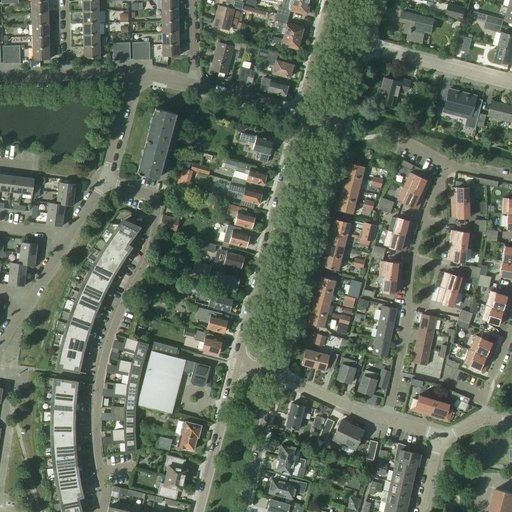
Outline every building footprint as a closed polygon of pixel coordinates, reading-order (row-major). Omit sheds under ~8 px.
[(98,12),(98,0),(81,0),(82,12),(98,12)] [(178,9),(177,0),(161,0),(161,10),(178,9)] [(243,3),(231,0),(230,0),(228,7),(241,10),(243,3)] [(308,10),(310,4),(294,0),(284,0),(284,3),(282,2),(281,7),(278,6),(276,14),(287,17),(289,10),(306,15),(307,10),(308,10)] [(48,12),(48,1),(31,1),(31,13),(48,12)] [(465,8),(449,4),(446,15),(462,19),(465,8)] [(218,6),(212,26),(228,30),(233,10),(218,6)] [(265,12),(243,6),(242,11),(263,17),(265,12)] [(178,21),(178,9),(161,10),(162,21),(178,21)] [(48,24),(48,12),(31,13),(31,24),(48,24)] [(99,23),(98,12),(82,12),(82,23),(99,23)] [(435,19),(402,12),(400,20),(407,21),(405,31),(410,32),(408,38),(418,41),(418,42),(422,43),(424,35),(422,35),(424,29),(432,31),(435,19)] [(502,26),(504,19),(475,12),(473,18),(487,22),(502,26)] [(286,23),(287,17),(276,14),(274,21),(277,22),(276,27),(277,27),(276,33),(282,35),(300,39),(302,34),(301,32),(302,28),(286,23)] [(178,34),(178,21),(162,21),(162,34),(178,34)] [(500,32),(502,26),(487,22),(485,28),(500,32)] [(99,35),(99,23),(82,23),(83,35),(99,35)] [(48,35),(48,24),(31,24),(32,36),(48,35)] [(511,34),(502,32),(499,46),(511,49),(511,34)] [(178,45),(178,34),(162,34),(162,45),(178,45)] [(49,48),(48,35),(32,36),(32,48),(49,48)] [(99,47),(99,35),(83,35),(83,47),(99,47)] [(299,44),(300,39),(282,35),(281,39),(273,37),(271,42),(296,49),(297,44),(299,44)] [(463,51),(466,37),(459,35),(455,49),(463,51)] [(217,43),(211,70),(225,73),(232,47),(217,43)] [(246,45),(240,44),(236,61),(241,62),(246,45)] [(178,56),(178,45),(162,45),(162,56),(178,56)] [(511,63),(511,49),(499,46),(498,50),(497,49),(494,49),(491,50),(489,52),(488,54),(488,57),(489,60),(491,62),(493,63),(508,67),(509,63),(511,63)] [(100,58),(99,47),(83,47),(83,58),(100,58)] [(49,59),(49,48),(32,48),(32,60),(49,59)] [(274,66),(271,74),(289,78),(289,77),(290,77),(291,74),(290,74),(292,65),(275,61),(276,54),(259,50),(257,58),(269,62),(268,64),(274,66)] [(255,71),(241,67),(238,81),(246,83),(247,77),(253,78),(255,71)] [(397,81),(385,77),(381,93),(378,92),(375,102),(394,107),(399,88),(408,90),(411,80),(398,77),(397,81)] [(287,85),(265,79),(263,84),(268,85),(267,93),(284,97),(285,95),(286,95),(287,91),(286,90),(287,85)] [(438,87),(431,85),(427,98),(434,100),(438,87)] [(449,89),(443,110),(477,119),(482,100),(481,100),(475,98),(476,96),(449,89)] [(511,122),(511,106),(491,101),(487,116),(511,122)] [(170,129),(174,113),(155,107),(150,124),(170,129)] [(480,113),(476,126),(482,127),(486,115),(480,113)] [(165,145),(170,129),(150,124),(146,140),(165,145)] [(272,141),(241,133),(239,140),(254,144),(252,150),(260,152),(258,161),(267,163),(269,154),(271,154),(272,148),(270,147),(272,141)] [(161,161),(165,145),(146,140),(141,156),(161,161)] [(156,178),(161,161),(141,156),(137,173),(156,178)] [(410,171),(413,166),(413,165),(403,160),(400,165),(410,171)] [(364,166),(348,162),(345,174),(361,178),(364,166)] [(267,173),(249,169),(246,182),(263,186),(267,173)] [(430,182),(410,173),(404,186),(403,187),(424,196),(423,196),(430,182)] [(358,189),(361,178),(345,174),(343,185),(358,189)] [(0,190),(11,192),(13,176),(2,175),(0,186),(0,190)] [(21,193),(23,177),(13,176),(11,192),(21,193)] [(32,195),(34,179),(23,177),(21,193),(32,195)] [(485,185),(487,179),(475,177),(474,183),(485,185)] [(497,187),(498,182),(487,179),(485,185),(497,187)] [(74,195),(75,184),(59,182),(58,193),(74,195)] [(261,193),(229,185),(228,190),(243,194),(240,206),(254,209),(255,204),(258,205),(261,193)] [(355,201),(358,189),(343,185),(340,197),(355,201)] [(424,196),(403,187),(397,200),(397,201),(417,210),(417,209),(423,196),(424,196)] [(451,203),(468,202),(473,202),(473,187),(451,187),(451,188),(451,203)] [(72,206),(74,195),(58,193),(56,203),(56,204),(64,205),(72,206)] [(352,213),(355,201),(340,197),(337,209),(352,213)] [(394,202),(381,198),(379,202),(379,203),(392,208),(394,202)] [(502,213),(507,214),(511,213),(511,198),(503,198),(502,213)] [(63,215),(64,205),(56,204),(56,203),(48,202),(47,213),(63,215)] [(468,217),(468,202),(451,203),(452,218),(451,218),(469,218),(469,217),(468,217)] [(392,208),(379,203),(379,209),(390,213),(392,208)] [(234,224),(251,229),(254,216),(245,213),(246,209),(229,204),(227,214),(237,216),(234,224)] [(62,226),(63,215),(47,213),(45,224),(62,226)] [(178,218),(163,214),(160,227),(175,230),(178,218)] [(413,222),(396,217),(396,218),(392,232),(409,237),(409,236),(412,222),(413,222)] [(350,223),(335,219),(332,229),(347,233),(350,223)] [(133,236),(139,227),(109,222),(105,228),(114,235),(131,247),(127,243),(132,235),(133,236)] [(363,223),(361,233),(371,236),(371,237),(370,241),(372,241),(376,225),(363,223)] [(226,229),(223,242),(245,248),(246,247),(247,247),(248,242),(247,241),(248,235),(239,233),(241,228),(227,225),(226,229)] [(344,245),(347,233),(332,229),(329,240),(344,245)] [(468,233),(468,232),(451,230),(449,245),(466,247),(468,233)] [(409,237),(392,232),(387,231),(383,245),(383,246),(404,252),(405,251),(404,251),(408,237),(409,237)] [(114,235),(108,243),(105,242),(131,259),(129,258),(133,253),(128,249),(130,247),(131,247),(114,235)] [(341,257),(344,245),(329,240),(325,252),(341,257)] [(21,242),(20,253),(36,255),(37,244),(21,242)] [(131,259),(105,242),(107,244),(102,253),(99,251),(99,252),(120,265),(120,264),(119,264),(121,261),(125,264),(129,258),(131,260),(131,259)] [(214,254),(216,246),(204,243),(201,250),(214,254)] [(385,248),(374,245),(372,251),(384,254),(385,248)] [(466,248),(466,247),(449,245),(447,260),(447,261),(464,263),(464,262),(466,248)] [(501,261),(511,262),(511,246),(504,246),(501,261)] [(382,259),(384,254),(372,251),(371,256),(382,259)] [(120,265),(99,252),(101,253),(96,262),(93,261),(120,277),(118,275),(121,270),(117,267),(119,264),(119,265),(120,265)] [(243,257),(227,252),(223,265),(239,269),(243,257)] [(337,269),(341,257),(325,252),(322,265),(337,269)] [(34,266),(36,255),(20,253),(18,263),(18,264),(26,265),(34,266)] [(120,277),(93,261),(93,262),(96,263),(91,272),(88,271),(109,283),(109,282),(110,279),(115,282),(118,276),(120,277)] [(379,276),(384,277),(401,279),(401,278),(400,278),(402,264),(402,263),(380,261),(379,276)] [(511,262),(501,261),(499,275),(499,276),(511,278),(511,262)] [(25,275),(26,265),(18,264),(18,263),(10,262),(9,273),(25,275)] [(208,276),(210,267),(195,263),(193,272),(208,276)] [(469,266),(468,271),(479,274),(481,268),(469,266)] [(109,283),(88,271),(88,272),(90,273),(86,282),(83,281),(111,295),(109,294),(111,288),(107,286),(108,283),(109,283)] [(479,275),(479,274),(468,271),(466,277),(478,280),(479,275)] [(440,287),(456,292),(461,293),(465,279),(465,278),(444,272),(440,287)] [(24,286),(25,275),(9,273),(7,284),(24,286)] [(227,275),(220,274),(217,287),(233,291),(234,289),(235,290),(238,280),(226,277),(227,275)] [(491,277),(479,275),(478,280),(478,281),(490,283),(491,277)] [(335,280),(320,276),(317,286),(333,290),(335,280)] [(401,279),(384,277),(382,292),(399,294),(399,293),(400,279),(401,279)] [(111,295),(83,281),(83,282),(85,283),(81,292),(78,291),(78,292),(100,302),(100,301),(101,298),(106,300),(108,294),(110,295),(111,295)] [(488,289),(490,283),(478,281),(477,286),(488,289)] [(330,301),(333,290),(317,286),(314,297),(330,301)] [(210,290),(197,287),(196,293),(209,296),(210,290)] [(452,306),(456,292),(440,287),(436,301),(436,302),(452,307),(452,306)] [(363,289),(362,295),(373,298),(375,292),(363,289)] [(511,297),(490,291),(486,305),(507,312),(511,297)] [(100,302),(78,292),(81,293),(77,303),(74,302),(102,314),(102,313),(100,313),(103,307),(98,305),(99,302),(100,302)] [(228,313),(231,300),(212,295),(208,307),(228,313)] [(166,307),(168,300),(154,296),(152,304),(166,307)] [(327,313),(330,301),(314,297),(311,309),(327,313)] [(355,302),(345,299),(343,306),(353,308),(355,302)] [(102,314),(74,302),(76,304),(73,313),(70,312),(70,313),(92,321),(92,320),(93,317),(98,319),(100,313),(102,314)] [(393,324),(396,308),(382,305),(379,321),(393,324)] [(507,312),(486,305),(486,306),(481,320),(502,327),(502,326),(507,312)] [(221,313),(199,307),(196,318),(209,321),(208,329),(224,333),(224,331),(225,332),(226,327),(225,326),(227,320),(219,318),(221,313)] [(323,327),(327,313),(311,309),(308,323),(323,327)] [(461,310),(459,315),(471,319),(473,314),(461,310)] [(92,321),(70,313),(72,314),(69,324),(66,323),(95,333),(93,332),(95,326),(90,324),(91,321),(92,321)] [(422,313),(418,329),(433,332),(436,316),(422,313)] [(471,319),(459,315),(457,321),(468,325),(471,319)] [(390,340),(393,324),(379,321),(375,337),(390,340)] [(468,325),(457,321),(455,327),(466,331),(468,325)] [(95,333),(66,323),(66,324),(69,325),(66,335),(63,334),(86,341),(85,340),(86,337),(91,339),(93,332),(95,333)] [(430,348),(433,332),(418,329),(415,345),(430,348)] [(219,348),(221,342),(212,340),(213,335),(196,331),(194,340),(204,343),(202,350),(218,355),(218,353),(219,353),(221,348),(219,348)] [(86,341),(63,334),(63,335),(65,335),(58,343),(60,345),(90,353),(90,352),(87,352),(89,346),(84,344),(85,341),(86,341)] [(496,344),(476,335),(475,336),(476,336),(470,349),(490,358),(496,344)] [(386,356),(390,340),(375,337),(372,354),(386,356)] [(147,344),(126,338),(123,348),(135,351),(131,363),(141,365),(147,344)] [(177,348),(153,342),(137,405),(171,414),(182,372),(188,373),(189,371),(193,372),(190,381),(192,385),(201,387),(205,385),(210,367),(174,358),(177,348)] [(86,359),(87,352),(90,353),(60,345),(60,346),(63,346),(60,356),(57,356),(81,361),(80,361),(81,357),(86,359)] [(426,365),(430,348),(415,345),(412,362),(426,365)] [(313,367),(317,352),(306,349),(301,364),(313,367)] [(490,358),(470,349),(469,350),(470,350),(464,363),(463,364),(484,372),(490,358)] [(329,355),(317,352),(313,367),(325,370),(329,355)] [(81,362),(81,361),(57,356),(57,357),(60,357),(58,367),(55,367),(55,368),(85,373),(86,372),(83,372),(84,366),(79,365),(80,361),(81,362)] [(137,386),(141,365),(131,363),(120,360),(117,371),(129,373),(127,385),(137,386)] [(355,368),(342,364),(337,378),(350,383),(355,368)] [(355,368),(350,383),(355,384),(360,368),(355,366),(355,368)] [(388,369),(380,367),(376,379),(385,382),(388,369)] [(363,376),(358,390),(371,394),(376,380),(375,380),(377,374),(365,370),(363,376)] [(84,383),(84,382),(53,378),(53,379),(56,379),(55,389),(52,389),(76,392),(75,392),(76,388),(81,389),(82,383),(84,383)] [(135,408),(137,386),(127,385),(115,383),(114,394),(126,396),(124,407),(135,408)] [(76,392),(52,389),(52,390),(55,390),(54,401),(51,400),(51,401),(82,403),(79,402),(80,396),(75,396),(75,392),(76,392)] [(429,416),(434,400),(419,395),(417,400),(413,398),(409,410),(410,410),(429,416)] [(447,408),(448,404),(434,400),(429,416),(448,421),(448,422),(452,410),(447,408)] [(82,403),(51,401),(54,401),(53,412),(50,412),(74,413),(74,409),(79,409),(79,403),(82,403)] [(303,406),(292,403),(289,414),(300,417),(303,406)] [(134,429),(135,408),(124,407),(112,407),(112,418),(124,418),(124,430),(134,429)] [(74,413),(50,412),(53,413),(53,423),(50,423),(81,423),(79,423),(79,417),(74,417),(74,413)] [(297,430),(300,417),(289,414),(286,426),(287,427),(287,428),(291,429),(291,428),(297,430)] [(201,426),(183,421),(183,422),(178,421),(175,433),(180,434),(196,438),(196,436),(198,437),(201,426)] [(343,444),(352,425),(345,421),(345,423),(340,421),(332,439),(343,444)] [(81,424),(81,423),(50,423),(50,424),(53,424),(53,434),(50,434),(50,435),(74,434),(74,430),(79,430),(79,424),(81,424)] [(354,449),(363,431),(358,429),(359,428),(352,425),(343,444),(354,449)] [(134,429),(124,430),(112,430),(113,441),(125,440),(125,453),(136,451),(134,429)] [(324,441),(328,432),(322,429),(318,439),(324,441)] [(74,434),(50,435),(54,445),(51,445),(51,446),(82,444),(79,444),(79,437),(74,438),(74,434)] [(192,451),(196,438),(180,434),(176,446),(192,451)] [(172,440),(160,437),(158,448),(169,451),(172,440)] [(373,460),(377,443),(371,441),(366,459),(373,460)] [(82,444),(51,446),(54,446),(55,456),(52,457),(76,455),(76,454),(75,455),(75,451),(80,451),(79,444),(82,444)] [(417,465),(420,454),(407,451),(408,447),(398,444),(396,454),(397,454),(395,460),(415,465),(417,465)] [(286,447),(281,446),(277,458),(293,462),(297,449),(287,447),(286,447)] [(385,458),(387,451),(380,450),(378,456),(385,458)] [(81,464),(81,458),(75,458),(75,455),(76,455),(52,457),(52,458),(55,457),(56,467),(53,468),(84,464),(81,464)] [(182,469),(185,459),(168,455),(165,465),(168,466),(166,475),(185,480),(188,470),(182,469)] [(299,468),(302,470),(304,465),(297,463),(293,462),(277,458),(274,471),(280,472),(280,473),(289,476),(290,475),(296,477),(299,468)] [(413,475),(415,465),(395,460),(393,471),(413,475)] [(84,465),(84,464),(53,468),(53,469),(56,468),(58,479),(55,479),(55,480),(79,475),(78,475),(77,472),(82,471),(81,465),(84,465)] [(410,486),(413,475),(393,471),(391,482),(410,486)] [(85,485),(84,478),(78,479),(78,476),(79,476),(79,475),(55,480),(58,479),(60,490),(57,490),(57,491),(87,484),(85,485)] [(183,490),(185,480),(166,475),(164,485),(161,484),(158,494),(175,498),(177,489),(183,490)] [(348,479),(346,485),(358,489),(360,483),(348,479)] [(289,480),(288,485),(272,480),(268,493),(270,494),(269,495),(273,496),(274,495),(291,500),(293,492),(303,495),(306,484),(289,480)] [(408,496),(410,486),(391,482),(388,492),(408,496)] [(86,491),(85,485),(87,485),(87,484),(57,491),(60,490),(62,500),(62,501),(83,496),(82,496),(81,492),(86,491)] [(511,511),(511,492),(496,489),(489,511),(511,511)] [(406,507),(408,496),(388,492),(386,503),(406,507)] [(83,496),(62,501),(62,500),(51,503),(53,510),(59,511),(81,511),(80,507),(77,498),(83,496)] [(350,497),(348,508),(357,510),(359,499),(350,497)] [(291,511),(292,507),(288,506),(289,506),(270,500),(267,510),(272,511),(291,511)] [(404,511),(406,507),(386,503),(383,511),(404,511)]
